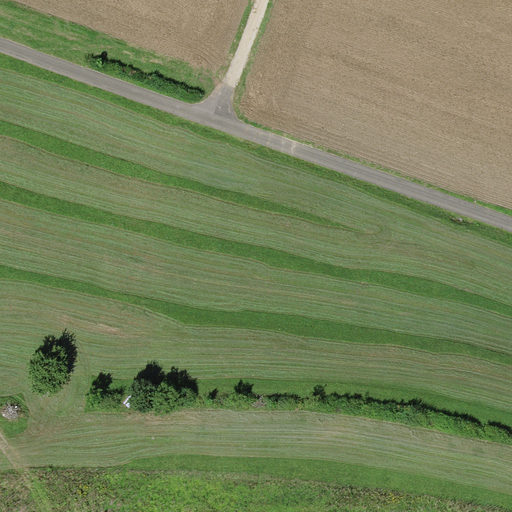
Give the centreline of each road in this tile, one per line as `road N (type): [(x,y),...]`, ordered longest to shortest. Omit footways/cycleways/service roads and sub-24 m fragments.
road 1 (track): [(0,44),(511,224)]
road 2 (track): [(212,116),(258,0)]
